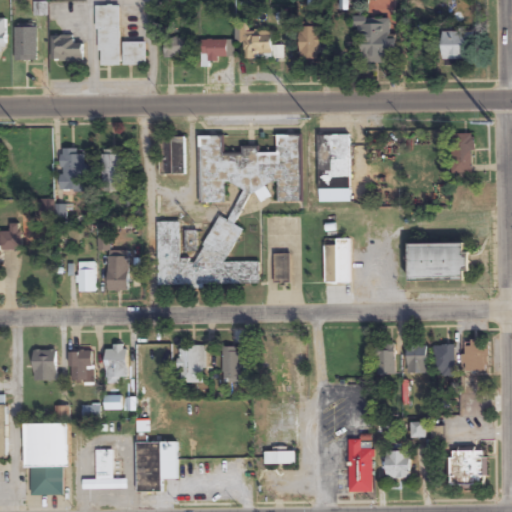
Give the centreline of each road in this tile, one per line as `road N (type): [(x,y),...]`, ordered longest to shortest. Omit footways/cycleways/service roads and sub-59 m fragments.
road 1 (residential): [(511,100),(0,108)]
road 2 (residential): [(511,314),(0,322)]
road 3 (residential): [(507,511),(504,0)]
